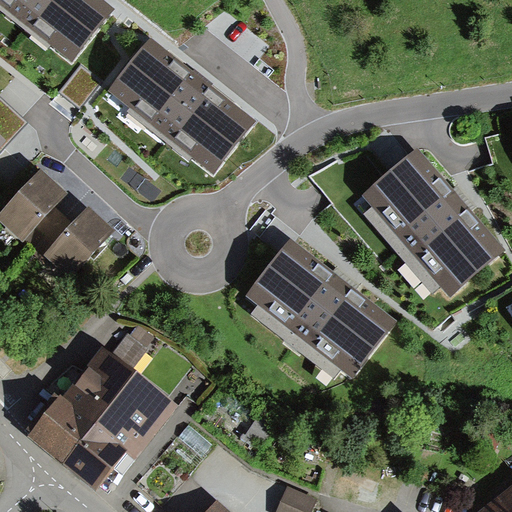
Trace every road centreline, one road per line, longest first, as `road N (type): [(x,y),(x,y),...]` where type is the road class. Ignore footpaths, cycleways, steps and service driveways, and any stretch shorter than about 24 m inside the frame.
road 1 (residential): [(511,93),(372,113),(308,136)]
road 2 (residential): [(214,211),(174,214),(163,232),(163,254),(177,272),(199,277),(220,269),(231,250),(229,228)]
road 3 (residential): [(308,136),(297,111),(294,42),(272,0)]
road 4 (residential): [(308,136),(214,211)]
